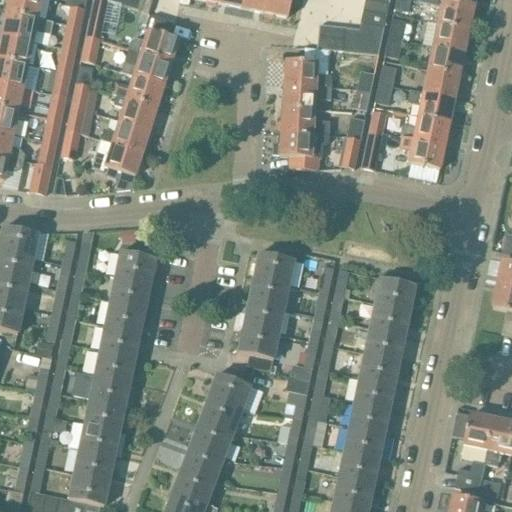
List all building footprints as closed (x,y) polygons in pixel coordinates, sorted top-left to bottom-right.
[(8,0),(5,16),(37,23),(37,21),(41,0),(8,0)] [(66,27),(80,30),(86,0),(66,0),(64,10),(69,11),(66,27)] [(115,0),(114,5),(126,9),(128,0),(115,0)] [(128,0),(126,9),(136,13),(140,0),(128,0)] [(140,0),(136,13),(148,16),(152,0),(140,0)] [(217,0),(216,5),(240,9),(241,0),(217,0)] [(265,0),(241,0),(240,9),(263,14),(265,0)] [(265,0),(263,14),(287,19),(290,0),(265,0)] [(395,0),(393,14),(407,17),(408,13),(418,15),(420,0),(395,0)] [(428,0),(442,3),(473,9),(474,0),(428,0)] [(363,12),(386,17),(388,5),(365,1),(363,12)] [(468,33),(473,9),(442,3),(437,26),(468,33)] [(360,23),(384,28),(386,17),(363,12),(360,23)] [(5,16),(0,39),(32,46),(34,34),(49,38),(52,25),(37,21),(37,23),(5,16)] [(130,44),(127,52),(170,65),(178,42),(168,39),(172,26),(173,25),(151,19),(148,20),(144,32),(147,32),(143,43),(135,41),(130,44)] [(89,21),(84,40),(99,43),(102,25),(89,21)] [(345,31),(343,43),(342,55),(363,57),(377,58),(384,28),(360,23),(358,33),(345,31)] [(391,23),(388,40),(401,42),(405,26),(391,23)] [(468,33),(437,26),(432,49),(463,56),(468,33)] [(80,30),(66,27),(62,48),(76,51),(80,30)] [(318,28),(317,41),(343,43),(345,31),(318,28)] [(0,39),(0,63),(27,69),(32,46),(0,39)] [(99,43),(84,40),(80,61),(95,63),(99,43)] [(401,42),(388,40),(383,60),(397,63),(401,42)] [(342,55),(343,43),(317,41),(316,53),(342,55)] [(458,79),(463,56),(432,49),(427,72),(458,79)] [(123,65),(120,75),(132,78),(163,88),(168,90),(172,79),(167,77),(170,65),(127,52),(123,65)] [(60,57),(57,73),(71,76),(74,59),(60,57)] [(0,63),(0,87),(22,92),(27,69),(0,63)] [(282,88),(330,91),(331,82),(330,80),(329,79),(327,78),(315,77),(316,65),(284,63),(282,88)] [(78,69),(74,87),(89,90),(92,73),(78,69)] [(378,87),(392,90),(395,73),(381,70),(378,87)] [(427,72),(422,95),(422,96),(453,102),(458,79),(427,72)] [(66,97),(71,76),(57,73),(52,94),(66,97)] [(357,92),(370,95),(374,76),(360,73),(356,92),(357,92)] [(156,111),(163,88),(132,78),(129,89),(114,84),(110,97),(115,98),(125,101),(156,111)] [(22,92),(0,87),(0,111),(17,115),(22,92)] [(85,110),(89,90),(74,87),(70,107),(85,110)] [(387,110),(392,90),(378,87),(373,107),(387,110)] [(330,91),(282,88),(281,112),(313,114),(314,102),(330,103),(330,91)] [(357,92),(356,92),(351,112),(366,115),(370,95),(357,92)] [(417,119),(449,125),(453,102),(422,96),(422,95),(409,92),(406,105),(420,108),(417,119)] [(125,101),(115,98),(112,108),(122,111),(118,124),(149,133),(156,111),(125,101)] [(50,103),(47,120),(61,123),(64,106),(50,103)] [(0,135),(12,138),(17,115),(0,111),(0,135)] [(281,112),(279,135),(328,138),(328,124),(312,123),(313,114),(281,112)] [(372,114),(368,134),(382,137),(386,117),(372,114)] [(65,133),(79,136),(82,119),(69,116),(65,133)] [(444,149),(449,125),(417,119),(415,129),(402,126),(399,140),(401,141),(402,140),(444,149)] [(61,123),(47,120),(43,140),(56,144),(61,123)] [(350,121),(346,139),(360,142),(364,124),(350,121)] [(153,135),(149,133),(118,124),(114,135),(103,132),(99,143),(142,156),(146,144),(149,145),(153,135)] [(73,164),(79,136),(65,133),(59,161),(73,164)] [(376,166),(382,137),(368,134),(362,163),(360,170),(374,173),(376,166)] [(0,135),(0,159),(23,164),(24,158),(19,151),(10,149),(12,138),(0,135)] [(328,139),(328,138),(279,135),(279,147),(273,146),(272,157),(278,158),(278,159),(289,159),(288,172),(316,173),(317,162),(321,163),(322,151),(326,146),(327,146),(328,139)] [(340,169),(339,170),(353,173),(354,169),(360,142),(346,139),(340,169)] [(439,172),(444,149),(402,140),(401,141),(399,151),(410,154),(408,166),(439,172)] [(142,156),(99,143),(91,171),(102,174),(103,169),(135,179),(142,156)] [(41,150),(37,167),(51,170),(54,153),(41,150)] [(23,164),(0,159),(0,183),(2,184),(5,172),(14,174),(21,172),(23,164)] [(46,195),(51,170),(37,167),(31,193),(46,195)] [(2,230),(0,239),(0,256),(31,263),(37,237),(2,230)] [(65,244),(60,269),(69,271),(75,246),(65,244)] [(76,272),(86,274),(91,250),(81,247),(76,272)] [(119,254),(113,280),(149,287),(154,262),(119,254)] [(257,255),(252,280),(287,288),(292,263),(257,255)] [(0,281),(26,287),(31,263),(0,256),(0,281)] [(498,287),(511,289),(511,264),(503,262),(498,287)] [(60,269),(55,293),(64,295),(69,271),(60,269)] [(324,271),(319,295),(328,297),(333,273),(324,271)] [(76,272),(70,296),(81,299),(86,274),(76,272)] [(334,298),(343,299),(348,276),(339,274),(334,298)] [(108,304),(144,312),(149,287),(113,280),(108,304)] [(287,288),(252,280),(247,305),(281,313),(287,288)] [(26,287),(0,281),(0,307),(21,312),(26,287)] [(378,281),(373,306),(408,313),(413,288),(378,281)] [(493,310),(507,313),(511,314),(511,289),(498,287),(493,310)] [(64,295),(55,293),(50,318),(59,320),(64,295)] [(319,295),(313,320),(322,322),(328,297),(319,295)] [(76,323),(81,299),(70,296),(65,321),(76,323)] [(329,322),(338,324),(343,299),(334,298),(329,322)] [(144,312),(108,304),(103,329),(139,336),(144,312)] [(281,313),(247,305),(241,331),(276,338),(281,313)] [(403,338),(408,313),(373,306),(367,330),(403,338)] [(0,332),(16,336),(21,312),(0,307),(0,332)] [(511,340),(511,314),(507,313),(502,338),(511,340)] [(59,320),(50,318),(45,344),(54,347),(59,320)] [(322,322),(313,320),(308,345),(317,347),(322,322)] [(60,346),(70,348),(76,323),(65,321),(60,346)] [(332,349),(338,324),(329,322),(324,347),(332,349)] [(98,354),(133,361),(139,336),(103,329),(98,354)] [(398,363),(403,338),(367,330),(362,355),(398,363)] [(276,338),(241,331),(236,356),(271,363),(276,338)] [(317,347),(308,345),(302,371),(311,373),(317,347)] [(55,370),(65,372),(70,348),(60,346),(55,370)] [(327,374),(332,349),(324,347),(318,372),(327,374)] [(93,378),(128,386),(133,361),(98,354),(93,378)] [(392,388),(398,363),(362,355),(357,380),(392,388)] [(34,393),(34,396),(43,398),(48,373),(51,361),(41,360),(37,379),(28,378),(26,392),(34,393)] [(60,397),(65,372),(55,370),(50,395),(60,397)] [(322,399),(327,374),(318,372),(313,397),(322,399)] [(79,400),(84,379),(73,376),(68,397),(79,400)] [(214,376),(205,400),(240,413),(249,389),(214,376)] [(128,386),(93,378),(87,403),(123,410),(128,386)] [(387,412),(392,388),(357,380),(352,405),(387,412)] [(44,420),(55,422),(60,397),(50,395),(44,420)] [(29,421),(38,423),(43,398),(34,396),(29,421)] [(291,422),(301,424),(306,399),(288,396),(286,406),(294,408),(291,422)] [(317,424),(322,399),(313,397),(308,422),(317,424)] [(231,437),(240,413),(205,400),(197,424),(231,437)] [(123,410),(87,403),(82,428),(118,435),(123,410)] [(347,430),(382,437),(387,412),(352,405),(347,430)] [(489,452),(495,421),(471,416),(464,447),(488,452),(489,452)] [(39,444),(50,446),(55,422),(44,420),(39,444)] [(23,446),(33,448),(38,423),(29,421),(23,446)] [(511,457),(511,456),(511,424),(495,421),(489,452),(488,452),(485,467),(499,470),(502,455),(511,457)] [(296,449),(301,424),(291,422),(289,431),(280,429),(276,445),(286,448),(286,447),(296,449)] [(308,422),(303,447),(311,448),(320,450),(321,450),(327,426),(317,424),(308,422)] [(222,460),(231,437),(197,424),(188,448),(222,460)] [(118,435),(82,428),(77,452),(113,460),(118,435)] [(377,462),(382,437),(347,430),(342,455),(377,462)] [(34,469),(44,471),(50,446),(39,444),(34,469)] [(18,471),(28,473),(33,448),(23,446),(18,471)] [(286,448),(281,472),(290,474),(296,449),(286,447),(286,448)] [(306,473),(311,448),(303,447),(297,471),(306,473)] [(179,471),(213,484),(222,460),(188,448),(179,471)] [(77,452),(72,477),(108,484),(113,460),(77,452)] [(372,487),(377,462),(342,455),(336,480),(372,487)] [(44,471),(34,469),(29,494),(39,496),(44,471)] [(22,498),(28,473),(18,471),(16,482),(14,494),(13,496),(22,498)] [(204,508),(213,484),(179,471),(170,495),(204,508)] [(301,498),(306,473),(297,471),(292,496),(301,498)] [(276,497),(285,499),(290,474),(281,472),(276,497)] [(85,506),(99,509),(102,510),(108,484),(72,477),(67,502),(71,503),(85,506)] [(479,497),(482,483),(458,478),(455,492),(479,497)] [(367,511),(372,487),(336,480),(331,504),(367,511)] [(501,487),(482,483),(479,497),(498,501),(501,487)] [(13,496),(14,494),(7,493),(3,511),(19,511),(22,498),(13,496)] [(24,511),(39,511),(43,498),(39,497),(39,496),(29,494),(24,511)] [(216,511),(204,508),(170,495),(163,511),(216,511)] [(297,511),(301,498),(292,496),(288,511),(297,511)] [(273,511),(282,511),(285,499),(276,497),(273,511)] [(454,497),(451,511),(484,511),(486,503),(454,497)] [(54,511),(57,501),(43,498),(39,511),(54,511)] [(57,501),(54,511),(68,511),(71,503),(67,502),(66,503),(57,501)] [(83,511),(85,506),(71,503),(68,511),(83,511)]
